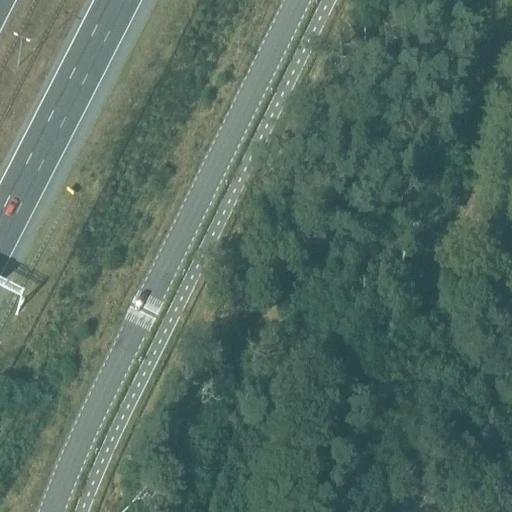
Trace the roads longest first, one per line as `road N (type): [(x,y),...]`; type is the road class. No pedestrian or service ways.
road 1 (secondary): [(299,0),(96,400),(53,511)]
road 2 (motorway): [(0,226),(118,0)]
